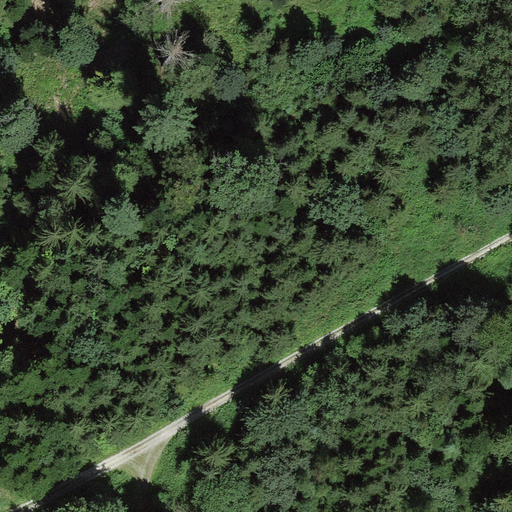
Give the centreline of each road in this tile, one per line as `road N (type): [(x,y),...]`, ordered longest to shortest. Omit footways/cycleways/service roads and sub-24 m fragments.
road 1 (track): [(511,235),(165,433)]
road 2 (track): [(165,433),(21,511)]
